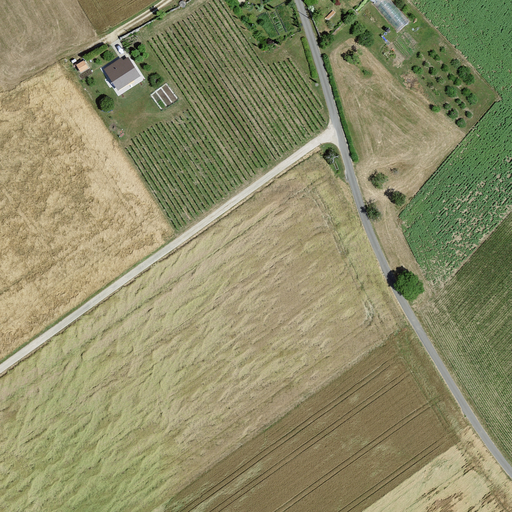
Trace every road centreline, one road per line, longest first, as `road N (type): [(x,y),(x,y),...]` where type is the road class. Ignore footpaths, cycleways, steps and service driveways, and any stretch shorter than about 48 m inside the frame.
road 1 (unclassified): [(297,0),(386,273),(420,340),(511,478)]
road 2 (track): [(0,368),(337,127)]
